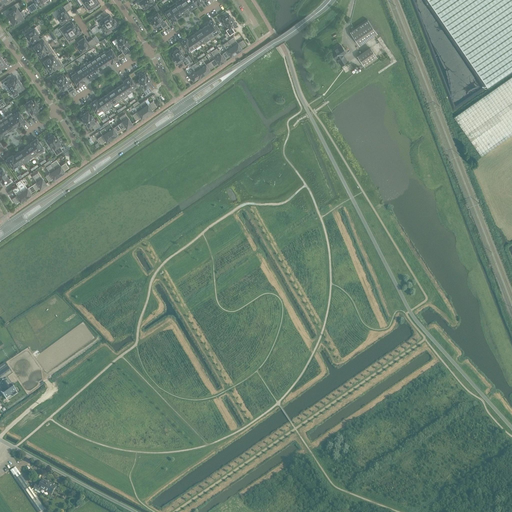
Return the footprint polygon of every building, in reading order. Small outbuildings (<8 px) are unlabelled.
[(97,0),(90,0),(84,5),(89,12),(95,8),(93,6),(96,4),(96,3),(99,2),(97,0)] [(181,14),(186,11),(179,0),(177,0),(174,3),(181,14)] [(179,0),(186,11),(191,7),(186,0),(179,0)] [(428,0),(443,22),(474,0),(428,0)] [(511,0),(474,0),(443,22),(487,87),(511,70),(511,0)] [(61,23),(70,17),(66,11),(72,8),(71,6),(68,2),(63,6),(64,8),(58,12),(60,15),(57,17),(58,18),(57,19),(59,22),(60,21),(61,22),(61,23)] [(6,14),(8,16),(9,19),(22,11),(21,10),(19,12),(16,7),(18,6),(16,3),(11,7),(13,9),(6,14)] [(174,3),(169,6),(177,17),(181,14),(174,3)] [(176,19),(175,18),(177,17),(169,6),(170,8),(165,12),(172,22),(176,19)] [(13,24),(25,16),(22,11),(9,19),(11,22),(12,21),(13,24)] [(151,21),(155,27),(160,24),(163,29),(168,25),(165,20),(163,21),(157,12),(156,13),(155,12),(152,14),(153,15),(152,16),(151,17),(153,19),(151,21)] [(98,23),(99,22),(102,27),(114,19),(113,18),(112,19),(109,14),(107,16),(106,16),(103,18),(102,16),(101,16),(98,18),(96,20),(98,23)] [(226,25),(227,25),(229,27),(226,30),(229,36),(235,32),(231,26),(235,24),(229,14),(228,14),(227,14),(227,15),(226,14),(223,16),(224,17),(223,18),(224,21),(226,25)] [(113,26),(117,24),(114,19),(102,27),(105,31),(104,32),(106,35),(112,31),(110,29),(114,27),(113,26)] [(376,32),(367,19),(350,31),(358,44),(376,32)] [(208,22),(209,23),(207,25),(215,36),(221,32),(212,20),(208,22)] [(65,24),(59,28),(64,36),(77,27),(76,28),(72,23),(70,25),(69,24),(66,26),(65,24)] [(210,39),(215,36),(207,25),(203,28),(210,39)] [(26,35),(26,36),(26,35),(28,38),(29,40),(30,39),(32,42),(38,38),(36,35),(40,33),(36,27),(32,29),(31,27),(27,30),(28,32),(25,34),(26,35)] [(76,35),(80,32),(77,27),(64,36),(69,43),(75,39),(73,37),(77,35),(76,35)] [(205,42),(210,39),(203,28),(198,31),(205,42)] [(205,42),(198,31),(193,34),(200,44),(205,41),(205,42)] [(130,51),(126,46),(129,44),(127,42),(128,41),(126,37),(124,38),(123,35),(122,35),(121,34),(117,37),(118,38),(117,39),(118,42),(117,42),(120,46),(121,46),(123,48),(121,49),(125,55),(130,51)] [(195,48),(200,44),(193,34),(188,37),(195,48)] [(35,49),(37,51),(49,43),(43,36),(38,40),(39,42),(37,44),(33,46),(35,48),(35,49)] [(78,47),(77,48),(79,51),(80,50),(80,51),(81,52),(89,46),(91,48),(95,45),(96,44),(93,39),(87,42),(84,37),(78,41),(80,44),(77,46),(78,47)] [(194,47),(195,48),(188,37),(187,39),(186,37),(182,40),(189,50),(194,47)] [(233,37),(228,40),(236,52),(241,48),(246,45),(242,40),(237,43),(233,37)] [(231,56),(236,52),(228,40),(227,41),(223,44),(227,50),(222,53),(226,58),(230,55),(231,56)] [(48,55),(54,51),(49,43),(37,51),(38,53),(38,54),(39,54),(40,56),(44,54),(46,52),(48,55)] [(340,45),(330,52),(331,53),(330,53),(332,56),(333,55),(336,59),(336,58),(340,65),(347,60),(342,54),(345,52),(340,45)] [(105,52),(104,51),(112,62),(118,59),(111,48),(105,52)] [(216,48),(211,52),(215,58),(210,61),(214,66),(218,63),(219,64),(224,60),(216,48)] [(364,66),(377,57),(371,48),(358,57),(364,66)] [(188,55),(186,56),(185,57),(179,49),(178,50),(177,49),(174,51),(174,52),(173,53),(175,56),(172,58),(176,64),(181,60),(185,66),(187,64),(192,61),(188,55)] [(45,64),(47,66),(59,58),(54,51),(48,55),(49,57),(47,59),(44,61),(45,63),(45,64)] [(112,62),(104,51),(99,54),(106,64),(111,61),(112,63),(112,62)] [(106,64),(99,54),(95,57),(102,67),(106,64)] [(90,60),(97,70),(102,67),(95,57),(94,57),(95,58),(91,61),(90,60)] [(58,70),(64,66),(63,64),(59,58),(47,66),(48,68),(48,69),(49,69),(50,71),(54,69),(56,67),(58,70)] [(210,61),(206,64),(201,58),(196,62),(204,73),(209,70),(209,69),(214,66),(210,61)] [(87,63),(86,62),(85,63),(92,74),(97,70),(90,60),(87,63)] [(192,61),(187,64),(189,67),(191,65),(195,71),(190,75),(194,80),(199,77),(204,73),(196,62),(194,63),(192,61)] [(92,74),(85,63),(80,66),(87,77),(92,74)] [(80,66),(81,68),(77,71),(84,81),(83,80),(87,77),(80,66)] [(71,75),(78,85),(84,81),(77,71),(76,71),(71,75)] [(144,74),(144,75),(143,74),(139,76),(139,78),(140,81),(139,82),(142,86),(143,85),(145,87),(143,89),(146,94),(152,91),(148,85),(151,84),(149,81),(150,80),(147,76),(146,77),(144,74)] [(74,89),(71,83),(69,85),(67,82),(68,81),(65,77),(64,78),(62,75),(62,76),(61,75),(57,78),(57,79),(56,79),(58,82),(57,83),(60,87),(61,86),(63,89),(66,87),(69,92),(74,89)] [(137,87),(130,76),(124,80),(131,91),(131,90),(137,87)] [(511,134),(511,76),(454,117),(481,156),(511,134)] [(5,86),(6,85),(9,89),(20,82),(18,79),(16,77),(10,81),(8,79),(4,82),(3,82),(5,86)] [(124,80),(125,82),(120,85),(128,96),(127,94),(131,91),(124,80)] [(22,85),(20,82),(9,89),(12,94),(11,95),(13,98),(19,94),(17,91),(23,87),(22,85)] [(128,96),(120,85),(116,88),(123,99),(128,96)] [(123,99),(116,88),(111,91),(118,102),(123,99)] [(118,102),(111,91),(106,95),(114,106),(118,102)] [(114,106),(106,95),(101,98),(109,109),(108,107),(112,104),(113,106),(114,106)] [(97,101),(96,99),(104,112),(109,109),(101,98),(97,101)] [(32,117),(39,113),(37,110),(38,109),(36,106),(37,105),(35,101),(33,102),(33,101),(32,101),(31,99),(25,103),(27,107),(28,109),(27,110),(32,117)] [(102,110),(104,112),(96,99),(90,103),(97,114),(102,110)] [(141,117),(147,114),(140,103),(138,100),(132,104),(137,111),(132,115),(136,120),(141,117)] [(148,104),(145,100),(140,103),(147,114),(152,110),(156,107),(153,101),(148,104)] [(13,115),(11,112),(19,125),(20,125),(20,124),(24,122),(25,122),(24,121),(25,121),(23,118),(24,117),(22,113),(20,114),(18,111),(13,115)] [(19,125),(11,112),(6,116),(14,127),(17,126),(16,125),(18,124),(19,125)] [(90,115),(88,112),(87,113),(86,112),(82,115),(83,116),(82,116),(84,119),(83,120),(85,124),(87,123),(88,126),(91,124),(95,129),(100,126),(96,120),(94,121),(92,119),(94,118),(91,114),(90,115)] [(119,117),(122,121),(118,125),(121,130),(126,127),(127,127),(132,124),(125,113),(119,117)] [(14,127),(6,116),(1,119),(9,130),(11,129),(14,127)] [(9,130),(1,119),(0,119),(0,126),(5,134),(7,132),(7,131),(9,130)] [(117,134),(117,133),(121,130),(118,125),(113,128),(108,120),(103,124),(105,127),(112,137),(117,134)] [(107,141),(112,137),(105,127),(100,130),(102,135),(97,138),(101,144),(106,140),(107,141)] [(57,136),(56,137),(55,136),(55,137),(53,135),(52,134),(47,137),(48,138),(47,139),(50,142),(49,142),(51,144),(49,145),(56,155),(63,151),(59,145),(60,145),(58,141),(60,140),(57,136)] [(31,141),(31,142),(39,154),(40,154),(39,154),(45,150),(41,145),(43,144),(40,140),(39,141),(37,138),(36,139),(36,138),(35,139),(32,141),(31,141)] [(30,145),(29,144),(27,146),(35,158),(39,154),(31,142),(32,144),(30,145)] [(24,148),(22,150),(29,159),(33,156),(34,158),(35,158),(27,146),(24,148)] [(20,151),(20,150),(17,152),(24,162),(29,159),(22,150),(20,151)] [(13,156),(12,155),(19,166),(24,162),(17,152),(15,154),(15,155),(13,156)] [(13,169),(19,165),(19,166),(12,155),(11,155),(7,158),(6,159),(8,162),(7,163),(10,167),(11,166),(13,169)] [(56,159),(51,163),(59,175),(64,171),(69,167),(65,162),(60,166),(56,159)] [(45,180),(47,182),(53,178),(54,178),(59,175),(51,163),(49,160),(44,164),(50,173),(45,176),(47,179),(45,180)] [(9,179),(6,175),(5,172),(2,169),(0,170),(0,180),(1,180),(3,183),(4,182),(6,185),(12,181),(10,178),(9,179)] [(38,172),(32,176),(37,182),(32,185),(35,190),(40,187),(46,184),(46,183),(47,182),(45,180),(42,177),(38,172)] [(21,179),(18,181),(16,183),(18,185),(26,197),(31,194),(31,193),(35,190),(32,185),(27,188),(21,179)] [(21,201),(26,197),(18,185),(12,189),(17,195),(12,199),(15,204),(20,200),(21,201)] [(5,364),(0,367),(0,377),(9,371),(5,364)] [(4,378),(0,381),(0,383),(3,388),(0,390),(4,397),(11,392),(12,394),(16,392),(14,390),(15,389),(10,383),(9,384),(4,378)] [(16,468),(11,472),(38,511),(42,511),(45,510),(16,468)] [(36,484),(34,489),(35,489),(34,491),(39,494),(40,492),(41,490),(52,495),(56,488),(42,480),(39,486),(36,484)]
